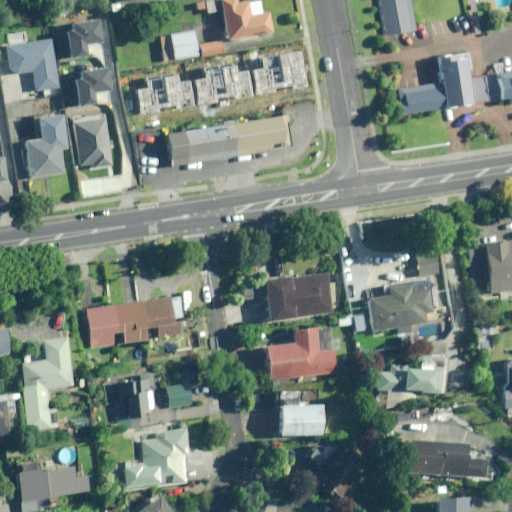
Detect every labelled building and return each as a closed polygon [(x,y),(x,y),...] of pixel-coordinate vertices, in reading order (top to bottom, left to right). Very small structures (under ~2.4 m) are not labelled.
[(236,0),(221,0),(227,37),(270,31),(268,12),(261,13),(258,0),(236,3),(236,0)] [(410,0),(378,0),(384,37),(416,31),(410,0)] [(194,30),(170,34),(174,59),(222,51),(220,40),(196,44),(194,30)] [(6,45),(10,67),(17,74),(32,71),(35,91),(60,87),(53,37),(6,45)] [(237,53),(215,56),(217,70),(239,67),(237,53)] [(511,96),(511,71),(469,78),(466,59),(454,61),(453,54),(439,56),(442,82),(394,90),(398,113),(511,96)] [(267,61),(246,64),(250,89),(244,90),(247,108),(287,102),(285,84),(279,85),(277,67),(268,68),(267,61)] [(29,176),(62,172),(59,148),(67,147),(62,113),(38,116),(40,138),(24,140),(29,176)] [(163,131),(167,162),(288,146),(283,114),(163,131)] [(72,121),(79,165),(91,163),(92,167),(111,164),(104,117),(72,121)] [(511,240),(483,244),(489,291),(511,288),(511,240)] [(436,253),(413,257),(416,276),(439,272),(436,253)] [(266,280),(270,319),(332,311),(327,273),(266,280)] [(397,327),(398,335),(413,333),(412,325),(434,322),(429,288),(410,291),(409,284),(388,287),(390,295),(366,298),(371,331),(397,327)] [(158,338),(181,335),(179,317),(182,316),(179,295),(85,308),(90,347),(114,344),(112,333),(121,331),(123,343),(147,339),(146,328),(157,326),(158,338)] [(0,328),(0,354),(9,353),(5,328),(0,328)] [(318,329),(293,331),(294,343),(268,345),(271,378),(335,373),(332,340),(319,341),(318,329)] [(69,386),(64,337),(41,339),(43,361),(21,363),(27,429),(58,426),(56,410),(48,411),(46,388),(69,386)] [(418,355),(412,361),(411,365),(388,364),(387,372),(377,372),(376,389),(441,392),(442,356),(418,355)] [(160,364),(161,373),(184,371),(183,361),(160,364)] [(149,391),(148,386),(156,385),(154,369),(140,371),(141,379),(130,381),(131,393),(136,393),(139,417),(145,416),(144,410),(156,409),(153,390),(149,391)] [(191,383),(166,387),(170,407),(194,403),(191,383)] [(281,390),(280,401),(299,402),(300,391),(281,390)] [(0,439),(10,438),(4,398),(0,398),(0,439)] [(323,406),(281,405),(280,435),(322,436),(323,406)] [(165,439),(142,440),(144,463),(126,464),(128,486),(189,482),(186,429),(165,430),(165,439)] [(467,440),(405,437),(403,475),(484,479),(485,458),(466,457),(467,440)] [(362,466),(332,446),(313,446),(306,456),(322,467),(310,483),(338,502),(362,466)] [(16,472),(22,511),(27,511),(38,511),(37,507),(50,505),(49,497),(88,491),(86,474),(73,476),(71,465),(16,472)] [(173,511),(159,493),(134,511),(173,511)] [(467,511),(467,497),(438,498),(438,511),(467,511)]
